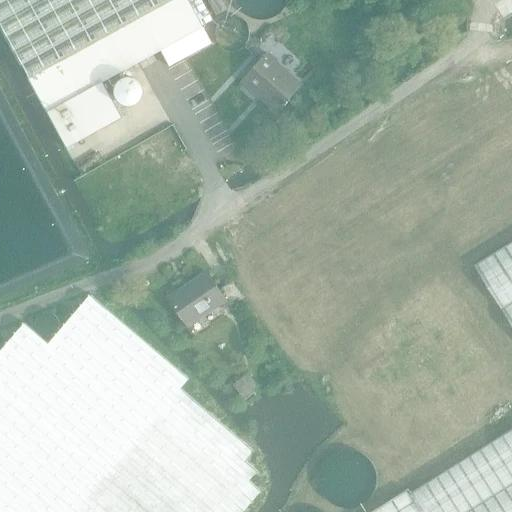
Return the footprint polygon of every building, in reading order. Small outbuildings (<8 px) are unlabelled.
[(0,0),(0,27),(29,80),(174,0),(0,0)] [(212,20),(200,0),(174,0),(29,80),(64,146),(118,116),(99,81),(159,49),(167,65),(210,43),(200,27),(212,20)] [(221,0),(206,0),(216,16),(227,10),(221,0)] [(243,0),(245,4),(248,7),(252,10),(256,12),(260,14),(265,14),(270,14),(274,13),(279,11),(282,8),(286,4),(288,0),(287,0),(243,0)] [(276,111),(300,85),(267,55),(243,81),(276,111)] [(163,201),(199,178),(181,149),(141,174),(144,179),(139,183),(146,195),(156,189),(163,201)] [(511,511),(511,245),(478,267),(511,322),(511,429),(417,490),(431,511),(511,511)] [(188,326),(226,301),(206,272),(193,281),(195,284),(171,300),(188,326)] [(0,511),(250,511),(262,498),(250,487),(258,478),(246,467),(254,457),(181,393),(190,383),(93,297),(50,345),(26,324),(0,353),(0,511)] [(248,373),(233,385),(246,403),(249,407),(251,409),(262,401),(258,397),(258,396),(252,389),(258,385),(248,373)] [(431,511),(417,490),(409,496),(407,493),(376,511),(431,511)]
